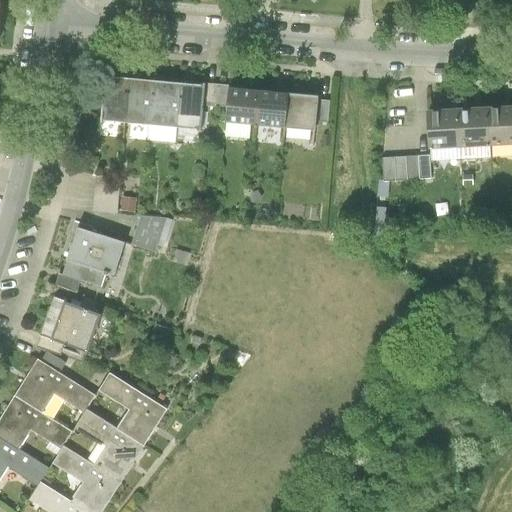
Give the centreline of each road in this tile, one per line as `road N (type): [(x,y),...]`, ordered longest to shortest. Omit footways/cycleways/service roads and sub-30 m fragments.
road 1 (residential): [(511,55),(364,53),(56,24)]
road 2 (unclassified): [(0,248),(56,24)]
